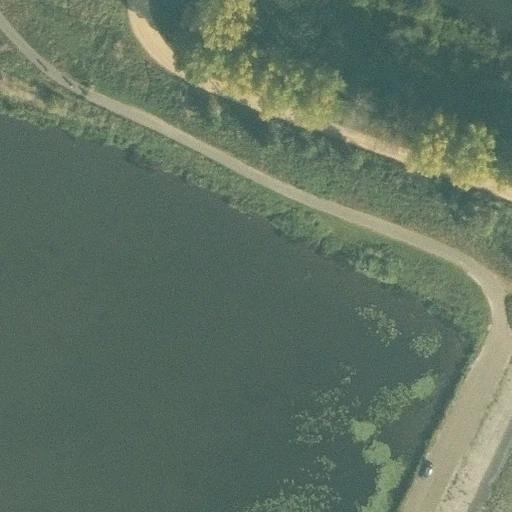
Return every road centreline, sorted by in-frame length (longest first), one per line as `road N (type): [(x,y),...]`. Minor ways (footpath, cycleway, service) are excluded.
road 1 (unclassified): [(437,511),(504,363),(489,292),(467,270),(88,92),(29,53),(0,14)]
road 2 (track): [(143,0),(148,35),(192,77),(511,198)]
